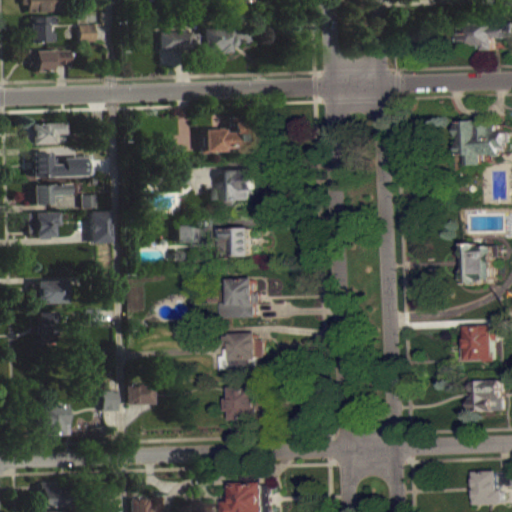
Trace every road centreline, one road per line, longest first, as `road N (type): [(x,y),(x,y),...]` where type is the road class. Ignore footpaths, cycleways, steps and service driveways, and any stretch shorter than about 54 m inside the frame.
road 1 (residential): [(396,511),(374,0)]
road 2 (residential): [(326,0),(348,511)]
road 3 (residential): [(0,95),(511,78)]
road 4 (residential): [(0,458),(511,441)]
